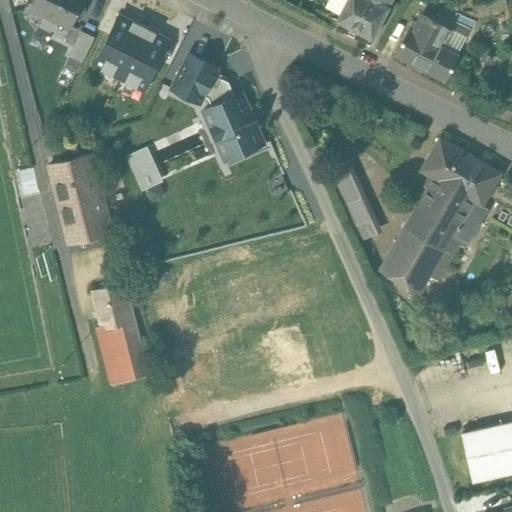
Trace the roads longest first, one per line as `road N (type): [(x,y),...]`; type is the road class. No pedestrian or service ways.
road 1 (track): [(279,26),(269,47),(271,78),(407,381),(455,511)]
road 2 (residential): [(511,143),(224,0)]
